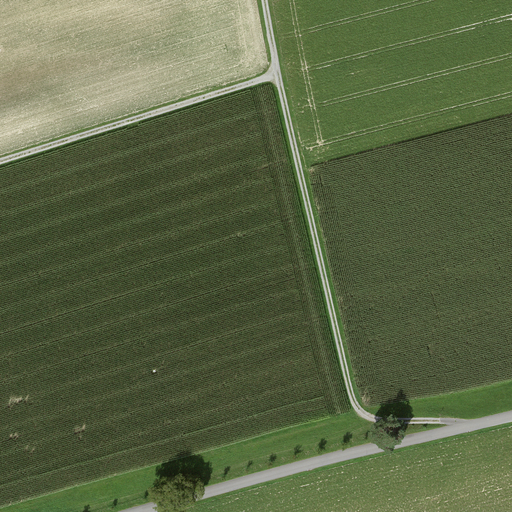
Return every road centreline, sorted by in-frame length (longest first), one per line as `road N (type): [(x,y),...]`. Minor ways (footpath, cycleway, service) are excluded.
road 1 (track): [(469,427),(382,423),(359,409),(265,0)]
road 2 (unclassified): [(511,417),(145,511)]
road 3 (track): [(279,75),(0,163)]
